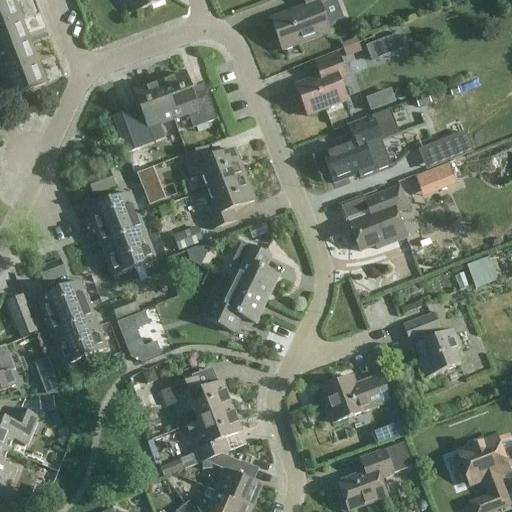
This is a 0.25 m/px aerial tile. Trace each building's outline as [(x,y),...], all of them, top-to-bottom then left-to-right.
[(9,0),(0,3),(0,28),(21,20),(13,0),(9,0)] [(129,0),(135,14),(166,2),(165,0),(129,0)] [(270,21),(282,53),(330,35),(320,7),(335,1),(334,0),(303,0),(306,8),(270,21)] [(0,28),(0,53),(29,42),(21,20),(0,28)] [(0,53),(0,65),(4,77),(38,64),(29,42),(0,53)] [(296,88),(308,119),(347,103),(340,84),(347,81),(338,58),(315,67),(320,79),(296,88)] [(38,64),(4,77),(13,98),(46,85),(38,64)] [(185,76),(160,85),(173,121),(187,115),(193,130),(217,121),(207,94),(194,99),(185,76)] [(173,121),(160,85),(135,94),(144,117),(131,122),(141,149),(165,141),(159,126),(173,121)] [(379,117),(402,109),(397,96),(374,105),(379,117)] [(402,114),(383,117),(388,141),(407,137),(402,114)] [(322,155),(334,186),(374,170),(366,150),(382,144),(373,120),(348,129),(353,143),(322,155)] [(201,174),(208,191),(246,176),(235,151),(212,161),(207,149),(183,159),(191,178),(201,174)] [(449,168),(415,181),(422,199),(456,186),(449,168)] [(110,172),(99,177),(102,184),(113,180),(110,172)] [(205,213),(212,232),(213,232),(237,222),(233,212),(256,202),(246,176),(208,191),(215,209),(205,213)] [(91,189),(102,184),(99,177),(88,181),(91,189)] [(113,180),(102,184),(105,192),(116,187),(113,180)] [(94,196),(105,192),(102,184),(91,189),(94,196)] [(350,226),(361,254),(377,248),(378,251),(406,240),(396,215),(408,211),(399,190),(364,203),(370,218),(350,226)] [(131,194),(109,202),(118,225),(139,217),(131,194)] [(88,211),(96,233),(118,225),(109,202),(88,211)] [(118,225),(126,247),(148,239),(139,217),(118,225)] [(96,233),(105,255),(126,247),(118,225),(96,233)] [(69,231),(54,232),(55,244),(69,243),(69,231)] [(148,239),(126,247),(135,271),(157,262),(148,239)] [(239,272),(233,284),(268,301),(280,277),(262,269),(268,257),(244,245),(232,269),(239,272)] [(126,247),(105,255),(114,279),(135,271),(126,247)] [(61,261),(49,265),(52,273),(64,268),(61,261)] [(482,290),(505,285),(500,261),(476,266),(482,290)] [(41,278),(52,273),(49,265),(38,270),(41,278)] [(64,268),(52,273),(55,281),(67,276),(64,268)] [(44,285),(55,281),(52,273),(41,278),(44,285)] [(81,283),(60,291),(68,314),(90,306),(81,283)] [(268,301),(233,284),(222,307),(212,303),(203,320),(234,334),(242,318),(256,325),(268,301)] [(38,300),(47,322),(68,314),(60,291),(38,300)] [(134,298),(123,302),(126,309),(137,305),(134,298)] [(115,313),(126,309),(123,302),(112,306),(115,313)] [(137,305),(126,309),(129,316),(140,312),(137,305)] [(68,314),(77,336),(99,328),(90,306),(68,314)] [(118,321),(129,316),(126,309),(115,313),(118,321)] [(47,322),(55,345),(77,336),(68,314),(47,322)] [(418,361),(426,380),(461,366),(456,352),(461,350),(453,332),(441,337),(439,330),(441,330),(435,315),(404,327),(409,341),(419,337),(421,344),(416,347),(421,360),(418,361)] [(99,328),(77,336),(86,359),(108,351),(99,328)] [(77,336),(55,345),(64,368),(86,359),(77,336)] [(0,350),(0,393),(16,387),(11,374),(15,372),(6,348),(0,350)] [(322,391),(334,425),(391,404),(381,378),(356,387),(354,379),(322,391)] [(195,412),(199,422),(232,409),(222,385),(199,394),(195,382),(163,395),(168,409),(175,406),(180,418),(195,412)] [(206,462),(222,455),(225,454),(220,442),(242,434),(232,409),(199,422),(203,433),(189,439),(199,465),(206,462)] [(0,419),(0,450),(8,454),(13,441),(27,447),(39,418),(20,410),(14,426),(0,419)] [(388,448),(413,437),(408,424),(382,435),(388,448)] [(470,506),(472,511),(495,511),(509,507),(497,477),(508,473),(495,439),(480,445),(479,444),(473,446),(473,448),(457,454),(470,487),(483,482),(490,499),(470,506)] [(8,454),(0,450),(0,498),(5,500),(17,472),(3,466),(8,454)] [(381,481),(395,476),(386,452),(363,461),(368,475),(340,485),(350,511),(352,511),(388,499),(381,481)] [(229,472),(219,493),(252,507),(261,487),(236,476),(241,464),(222,455),(206,462),(229,472)] [(207,511),(197,498),(187,506),(191,511),(250,511),(252,507),(219,493),(211,511),(207,511)]
